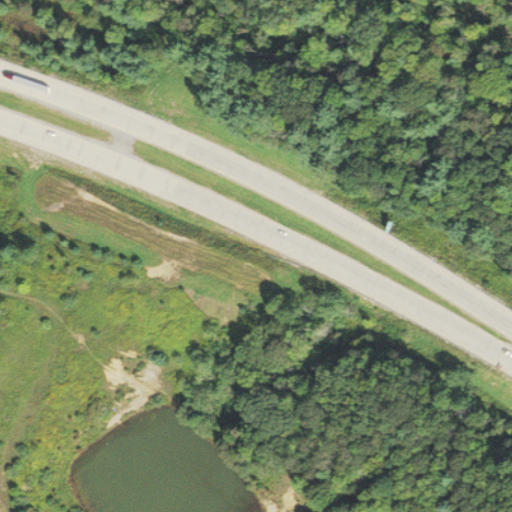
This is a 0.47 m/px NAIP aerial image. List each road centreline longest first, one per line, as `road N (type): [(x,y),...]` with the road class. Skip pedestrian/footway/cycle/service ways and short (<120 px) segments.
road 1 (motorway): [(511,330),(309,204),(152,134),(0,79)]
road 2 (motorway): [(0,124),(351,276),(511,373)]
